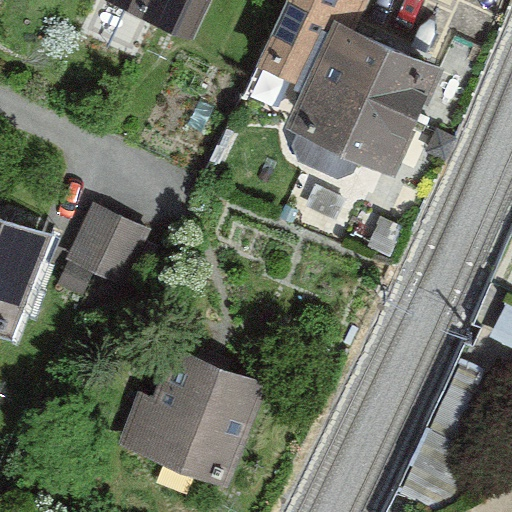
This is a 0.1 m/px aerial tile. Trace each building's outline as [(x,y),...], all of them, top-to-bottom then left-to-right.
[(208,0),(105,0),(193,37),(208,0)] [(352,0),(275,0),(232,101),(367,159),(409,61),(339,31),(352,0)] [(98,194),(73,251),(129,272),(158,219),(98,194)] [(0,310),(30,225),(0,215),(0,310)] [(257,387),(162,355),(128,455),(223,487),(257,387)]
